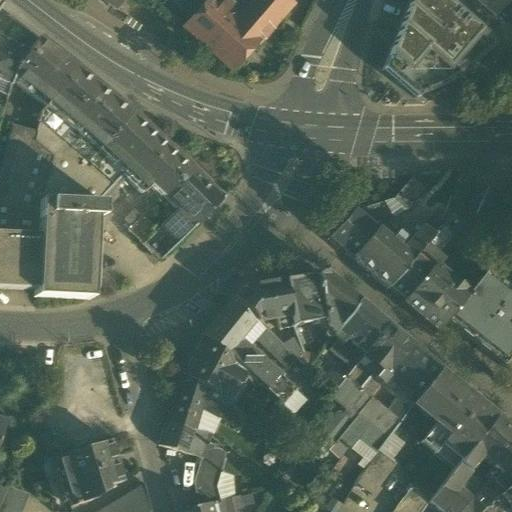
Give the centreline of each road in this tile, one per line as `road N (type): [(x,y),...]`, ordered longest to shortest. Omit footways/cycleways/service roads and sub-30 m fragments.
road 1 (secondary): [(303,133),(244,123),(129,76),(28,0)]
road 2 (residential): [(303,133),(292,164),(248,228),(183,287),(110,316)]
road 3 (secondary): [(511,141),(303,133)]
road 4 (residential): [(110,316),(164,511)]
road 5 (residential): [(303,133),(358,0)]
